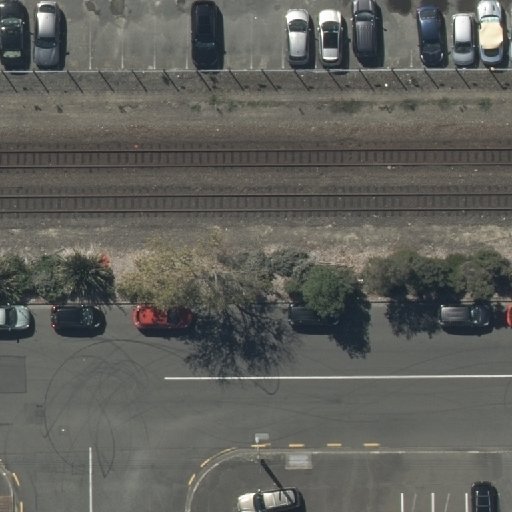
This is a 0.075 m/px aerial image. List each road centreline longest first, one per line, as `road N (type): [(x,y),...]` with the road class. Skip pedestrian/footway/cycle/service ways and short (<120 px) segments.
road 1 (residential): [(90,379),(511,377)]
road 2 (residential): [(90,379),(91,511)]
